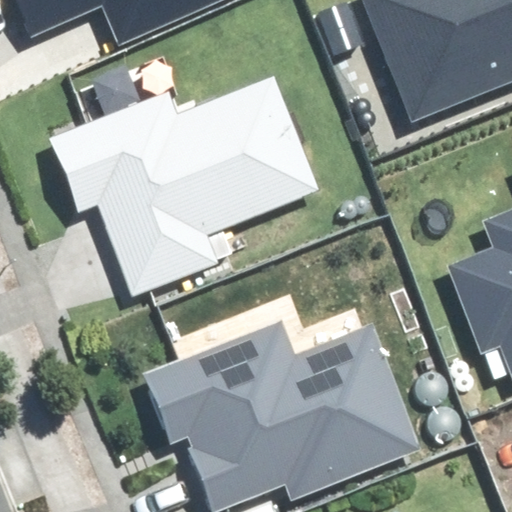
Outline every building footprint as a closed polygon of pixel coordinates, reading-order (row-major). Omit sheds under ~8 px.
[(19,0),(35,35),(102,5),(119,43),(216,0),(19,0)] [(511,0),(365,0),(414,120),(511,81),(511,0)] [(167,94),(52,139),(78,204),(96,197),(135,295),(215,263),(204,236),(317,192),(273,80),(177,118),(167,94)] [(501,343),(511,370),(511,213),(488,223),(499,249),(447,269),(479,351),(501,343)] [(281,320),(144,374),(170,439),(189,432),(219,508),(289,480),(295,494),(417,446),(371,330),(296,359),(281,320)]
